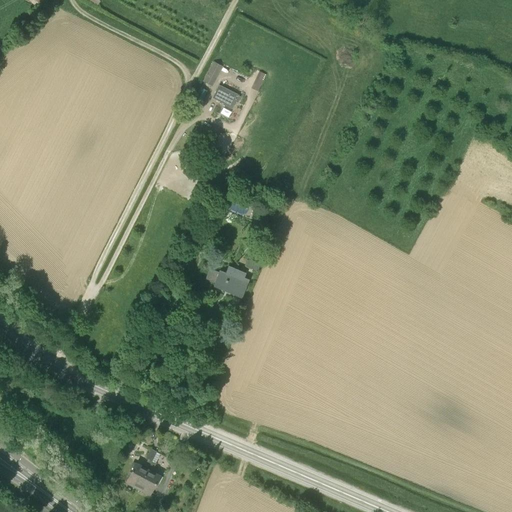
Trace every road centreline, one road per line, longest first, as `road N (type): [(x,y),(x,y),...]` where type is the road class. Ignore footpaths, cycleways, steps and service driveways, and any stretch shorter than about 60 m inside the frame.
road 1 (tertiary): [(387,511),(90,384),(0,323)]
road 2 (track): [(93,289),(236,0)]
road 3 (track): [(93,289),(183,126),(205,117),(238,126),(249,96),(228,77)]
road 4 (track): [(189,86),(181,66),(71,0)]
